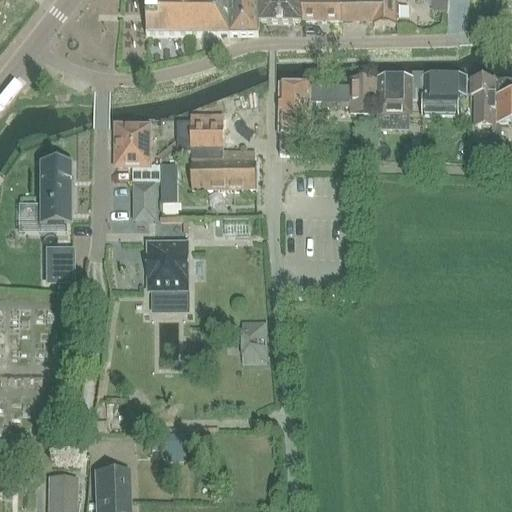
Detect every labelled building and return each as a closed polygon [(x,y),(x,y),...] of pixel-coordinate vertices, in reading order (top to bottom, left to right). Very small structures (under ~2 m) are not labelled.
[(146,1),(145,38),(228,39),(227,2),(208,2),(207,0),(160,0),(160,2),(146,1)] [(226,0),(227,2),(228,39),(257,39),(256,0),(226,0)] [(300,26),(300,3),(292,3),(292,0),(265,0),(266,2),(259,2),(259,26),(300,26)] [(340,24),(340,0),(301,0),(301,24),(340,24)] [(373,27),(395,28),(394,0),(350,0),(350,1),(341,1),(341,24),(373,24),(373,27)] [(423,82),(423,103),(423,119),(457,120),(457,98),(469,98),(468,81),(423,80),(423,82)] [(411,103),(423,103),(423,82),(377,81),(377,118),(411,119),(411,103)] [(511,126),(511,82),(497,83),(497,126),(511,126)] [(494,129),(495,83),(470,83),(470,98),(474,98),(474,129),(494,129)] [(310,90),(309,106),(322,106),(322,110),(350,111),(350,118),(369,118),(369,99),(375,99),(375,85),(350,84),(350,90),(310,90)] [(279,89),(278,137),(279,137),(279,159),(309,159),(309,141),(321,141),(321,122),(309,121),(309,106),(310,90),(279,89)] [(190,137),(175,138),(175,149),(191,149),(191,152),(217,151),(216,124),(190,125),(190,137)] [(148,131),(116,131),(116,170),(132,170),(132,186),(159,186),(159,170),(148,170),(148,131)] [(191,195),(256,194),(255,155),(191,156),(191,195)] [(72,165),(38,165),(38,229),(67,229),(67,214),(72,214),(72,165)] [(154,189),(133,189),(134,225),(154,225),(154,189)] [(187,247),(147,247),(147,295),(187,295),(187,247)] [(72,260),(51,260),(51,286),(72,286),(72,260)] [(183,439),(151,440),(151,452),(183,451),(183,439)] [(94,476),(95,511),(130,511),(129,474),(94,476)] [(76,511),(77,482),(52,481),(51,511),(76,511)]
